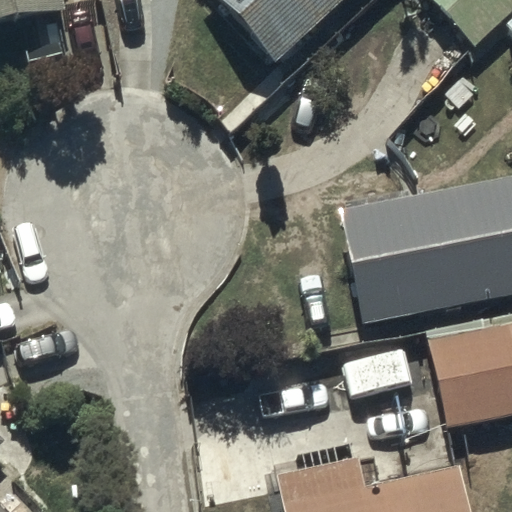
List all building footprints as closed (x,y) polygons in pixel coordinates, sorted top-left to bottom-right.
[(0,0),(0,28),(60,17),(56,0),(0,0)] [(211,0),(271,67),(345,0),(211,0)] [(511,0),(420,0),(474,52),(511,12),(511,0)] [(511,21),(502,31),(511,41),(511,21)] [(511,183),(336,215),(357,331),(511,302),(511,183)] [(511,326),(426,344),(444,432),(511,418),(511,326)] [(351,464),(271,482),(277,511),(461,511),(454,476),(358,498),(351,464)]
